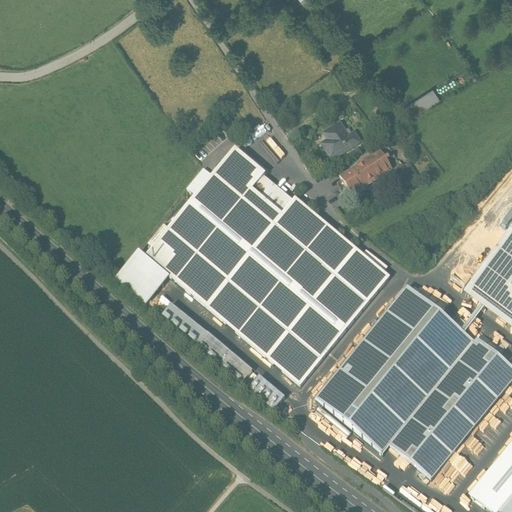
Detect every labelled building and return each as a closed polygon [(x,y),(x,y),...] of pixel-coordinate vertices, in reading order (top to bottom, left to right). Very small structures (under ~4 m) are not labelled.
[(397,115),(404,124),(441,103),(433,91),(397,115)] [(380,142),(404,124),(397,115),(395,113),(371,130),(380,142)] [(347,139),(339,126),(324,136),(329,143),(321,149),(330,162),(359,144),(353,136),(347,139)] [(265,178),(235,152),(145,260),(300,389),(390,281),(295,202),(294,204),(264,179),(265,178)] [(389,169),(379,154),(341,179),(344,184),(350,193),(351,194),(389,169)] [(409,163),(402,168),(413,184),(419,180),(409,163)] [(402,167),(393,172),(404,189),(413,184),(402,168),(402,167)] [(350,193),(344,184),(338,188),(344,197),(350,193)] [(511,236),(471,292),(511,321),(511,236)] [(411,293),(404,294),(315,401),(383,457),(390,448),(431,482),(511,384),(511,371),(477,342),(474,346),(448,324),(454,318),(445,312),(440,317),(411,293)] [(252,373),(207,336),(196,348),(242,386),(252,373)] [(257,381),(249,391),(271,408),(279,398),(257,381)] [(277,402),(272,409),(280,416),(286,409),(277,402)] [(511,511),(511,448),(470,498),(488,511),(511,511)]
